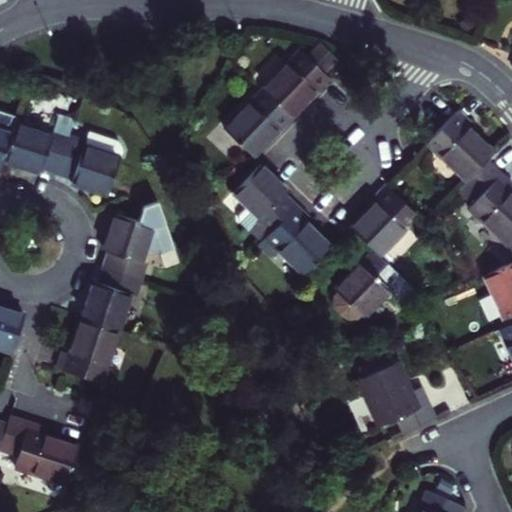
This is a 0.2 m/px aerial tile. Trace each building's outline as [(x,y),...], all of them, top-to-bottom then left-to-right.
[(327,59),(332,54),(316,41),(302,54),(318,68),(327,59)] [(258,88),(287,114),(303,97),(324,74),(318,68),(302,54),(295,49),(258,88)] [(221,126),(250,154),(267,136),(287,114),(258,88),(221,126)] [(452,105),(426,133),(438,145),(433,150),(461,177),(482,154),(488,148),(468,130),(461,122),(465,117),(452,105)] [(0,167),(3,157),(16,120),(18,115),(0,109),(0,167)] [(60,119),(58,128),(56,133),(16,120),(3,157),(27,165),(42,170),(43,165),(62,171),(74,133),(77,124),(60,119)] [(88,138),(74,133),(62,171),(79,176),(78,181),(85,184),(113,192),(124,155),(87,143),(88,138)] [(91,133),(88,138),(87,143),(124,155),(124,151),(124,147),(121,143),(118,141),(91,133)] [(510,180),(482,154),(461,177),(452,187),(467,201),(465,203),(504,240),(511,254),(511,193),(505,187),(510,180)] [(277,186),(280,182),(274,176),(254,158),(229,185),(244,200),(236,209),(236,216),(258,238),(292,201),(277,186)] [(382,180),(369,194),(373,198),(363,208),(347,224),(371,246),(377,251),(402,224),(398,220),(410,207),(382,180)] [(112,247),(107,263),(144,274),(149,258),(143,256),(147,243),(162,247),(176,243),(160,197),(146,202),(141,216),(118,209),(108,237),(106,245),(112,247)] [(304,212),(292,201),(258,238),(270,250),(275,245),(303,270),(329,242),(305,220),(301,216),(304,212)] [(357,311),(363,308),(399,271),(377,251),(371,246),(355,262),(337,282),(334,287),(334,291),(334,297),(335,301),(336,304),(341,308),(347,311),(351,311),(357,311)] [(511,254),(481,269),(487,282),(478,287),(476,292),(482,305),(487,306),(496,302),(504,319),(511,315),(511,254)] [(92,289),(84,314),(121,326),(131,292),(137,293),(144,274),(107,263),(101,282),(95,280),(92,289)] [(0,351),(12,356),(24,316),(2,309),(0,308),(0,351)] [(103,382),(121,326),(84,314),(77,334),(71,353),(63,351),(58,367),(103,382)] [(511,315),(504,319),(497,322),(511,354),(511,315)] [(421,418),(434,412),(418,380),(410,384),(397,355),(391,358),(386,349),(354,363),(359,374),(357,375),(378,421),(396,411),(403,426),(421,418)] [(37,423),(14,416),(11,425),(4,451),(24,457),(20,468),(72,484),(83,446),(49,436),(51,428),(37,423)] [(0,461),(1,462),(4,451),(11,425),(0,421),(0,461)] [(424,503),(419,511),(455,511),(460,500),(425,485),(418,500),(424,503)]
